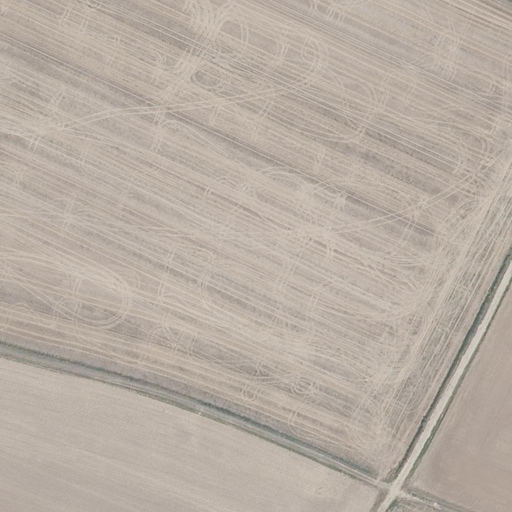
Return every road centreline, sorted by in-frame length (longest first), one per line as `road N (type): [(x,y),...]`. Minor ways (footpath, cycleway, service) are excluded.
road 1 (track): [(0,351),(148,396),(434,511)]
road 2 (track): [(511,267),(408,468),(375,511)]
